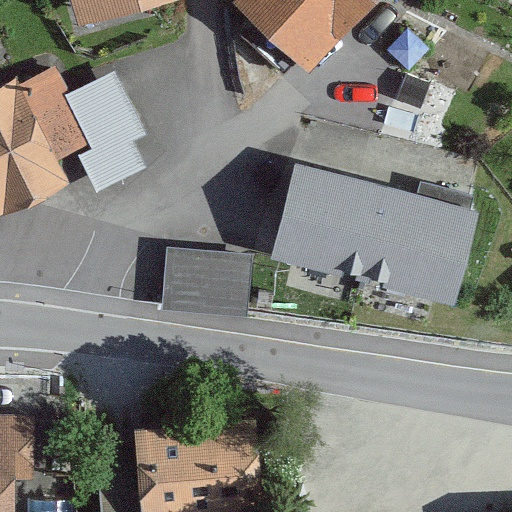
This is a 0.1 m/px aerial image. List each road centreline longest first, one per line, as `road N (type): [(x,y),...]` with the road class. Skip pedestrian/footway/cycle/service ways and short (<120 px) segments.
road 1 (residential): [(0,318),(511,396)]
road 2 (unknown): [(15,319),(42,274),(97,227),(393,0)]
